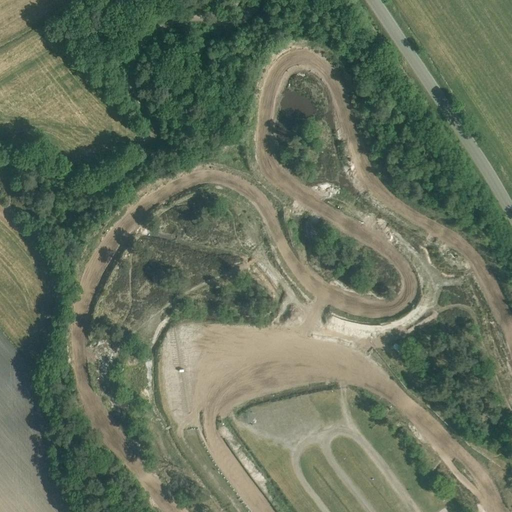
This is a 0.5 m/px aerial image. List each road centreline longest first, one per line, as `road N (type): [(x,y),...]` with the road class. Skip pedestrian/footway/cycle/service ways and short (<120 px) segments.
road 1 (tertiary): [(511,208),(376,0)]
road 2 (track): [(260,0),(244,22),(178,21),(138,49),(129,73),(151,118),(147,137)]
road 3 (track): [(414,511),(364,444),(344,430),(304,444),(294,458),(325,511)]
